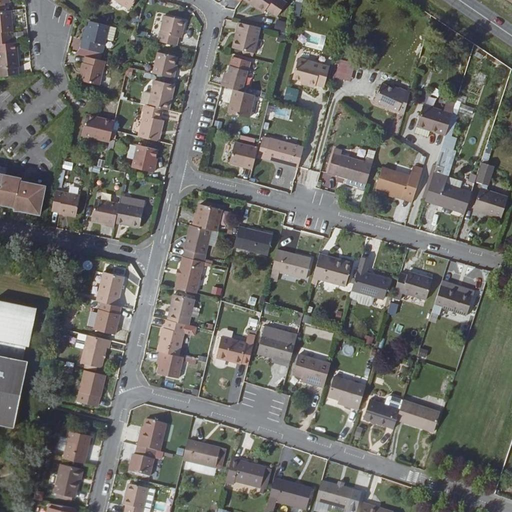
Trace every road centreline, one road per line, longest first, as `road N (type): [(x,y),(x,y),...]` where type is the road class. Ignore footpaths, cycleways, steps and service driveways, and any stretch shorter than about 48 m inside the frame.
road 1 (residential): [(128,388),(511,510)]
road 2 (residential): [(177,176),(511,267)]
road 3 (residential): [(196,0),(211,15),(211,31),(177,176)]
road 4 (residential): [(0,228),(153,260)]
road 5 (residential): [(153,260),(128,388)]
road 6 (residential): [(128,388),(98,511)]
